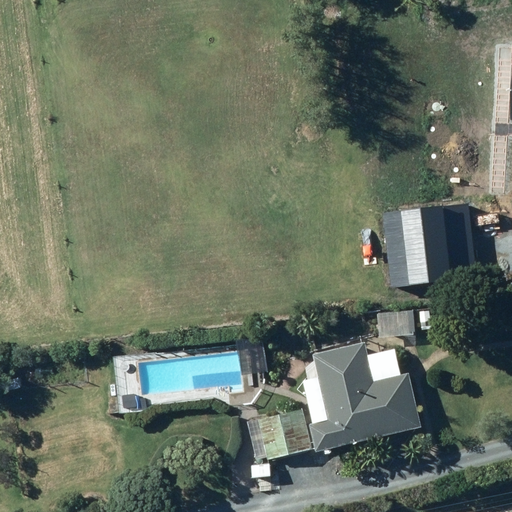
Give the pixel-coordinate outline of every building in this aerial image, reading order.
[(473,190),(475,152),(440,151),(438,189),(473,190)] [(511,153),(483,152),(481,190),(511,191),(511,153)] [(466,208),(378,219),(388,291),(475,279),(466,208)] [(425,310),(380,318),(384,342),(429,334),(425,310)] [(272,338),(251,341),(255,375),(276,373),(272,338)] [(327,376),(311,380),(328,453),(429,429),(416,373),(410,374),(405,350),(377,356),(373,341),(322,353),(327,376)] [(307,410),(255,423),(264,464),(276,461),(317,451),(307,410)] [(264,465),(251,468),(257,494),(282,488),(276,462),(264,465)]
